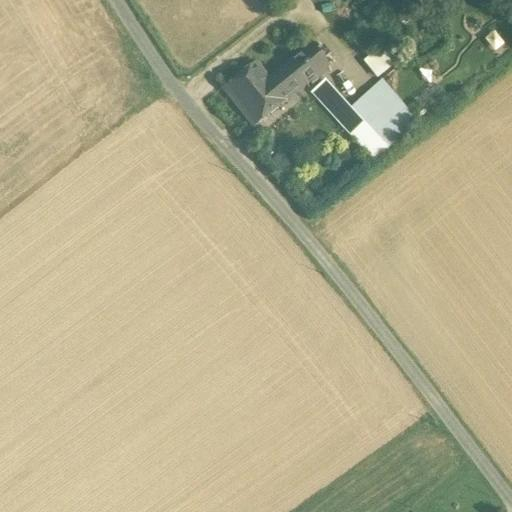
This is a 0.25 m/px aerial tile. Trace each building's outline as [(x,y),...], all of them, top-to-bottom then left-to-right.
[(416,31),(400,14),(392,21),(407,39),(416,31)] [(368,32),(355,42),(364,54),(378,43),(368,32)] [(386,43),(362,62),(376,78),(400,58),(386,43)] [(312,45),(270,79),(257,62),(223,89),(254,128),(287,102),(287,101),(329,67),(312,45)] [(362,99),(351,110),(325,82),(312,93),(375,161),(399,139),(362,99)] [(379,83),(362,99),(399,139),(449,99),(435,84),(403,108),(379,83)]
